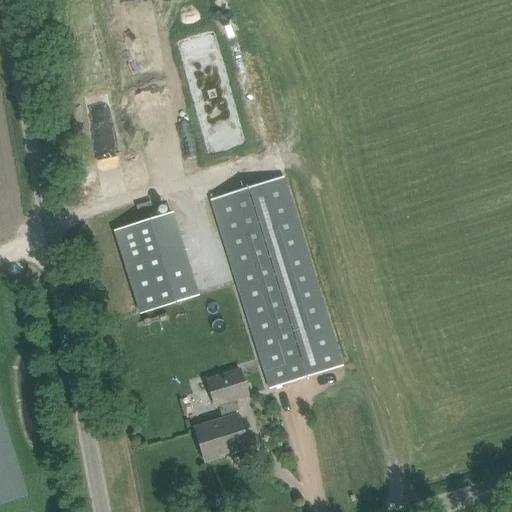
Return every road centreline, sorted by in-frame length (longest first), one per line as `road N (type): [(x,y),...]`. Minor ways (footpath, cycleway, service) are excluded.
road 1 (unclassified): [(103,511),(9,0)]
road 2 (track): [(218,0),(261,161),(296,167),(306,187),(357,337),(348,369)]
